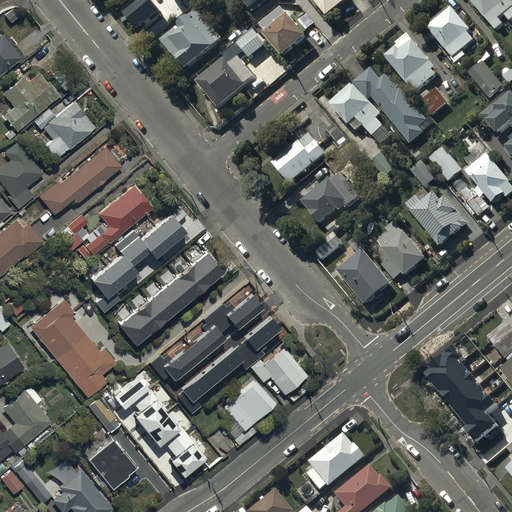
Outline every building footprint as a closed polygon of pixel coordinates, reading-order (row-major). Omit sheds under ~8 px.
[(151,20),(161,33),(198,2),(196,0),(152,0),(144,7),(153,19),(151,20)] [(268,0),(243,0),(254,12),(268,0)] [(348,0),(314,0),(328,17),(348,0)] [(511,24),(511,6),(507,0),(469,0),(470,0),(468,1),(486,25),(487,24),(496,36),(505,30),(500,23),(505,19),(511,26),(511,24)] [(306,35),(281,7),(260,24),(266,31),(264,33),(283,55),(306,35)] [(22,27),(6,9),(0,14),(0,19),(13,35),(22,27)] [(219,47),(223,43),(209,27),(215,22),(204,9),(161,45),(186,75),(219,48),(219,47)] [(454,9),(429,30),(457,64),(467,56),(463,51),(475,41),(470,35),(473,32),(454,9)] [(0,67),(19,52),(0,28),(0,67)] [(399,52),(387,62),(415,98),(437,81),(433,76),(437,73),(410,40),(397,50),(399,52)] [(196,81),(218,109),(256,78),(239,57),(231,64),(226,57),(196,81)] [(51,72),(64,88),(76,78),(62,62),(51,72)] [(485,62),(471,73),(490,98),(499,91),(501,94),(507,90),(485,62)] [(37,67),(26,77),(21,71),(0,89),(11,102),(1,110),(14,127),(58,91),(46,76),(45,77),(37,67)] [(428,121),(402,89),(400,91),(387,76),(381,80),(372,69),(355,83),(369,101),(374,97),(411,144),(425,133),(420,127),(428,121)] [(511,69),(502,78),(510,88),(511,86),(511,69)] [(380,116),(353,87),(330,108),(348,127),(351,124),(358,132),(363,127),(381,146),(392,136),(377,119),(380,116)] [(438,93),(422,105),(433,120),(450,108),(438,93)] [(56,131),(44,142),(54,154),(67,143),(67,144),(93,123),(71,97),(46,119),(56,131)] [(484,117),(470,129),(483,145),(497,133),(484,117)] [(351,141),(336,124),(329,130),(338,141),(335,143),(340,149),(351,141)] [(296,141),(300,147),(274,169),(291,190),(327,160),(310,139),(308,141),(303,135),(296,141)] [(511,137),(503,145),(508,151),(507,152),(511,158),(511,137)] [(16,138),(2,149),(9,157),(0,164),(0,179),(11,194),(41,169),(16,138)] [(38,194),(52,210),(72,194),(76,199),(119,163),(103,143),(58,180),(57,178),(38,194)] [(359,158),(351,149),(328,167),(336,177),(359,158)] [(464,176),(445,153),(431,163),(450,187),(464,176)] [(511,198),(511,188),(488,159),(486,160),(481,155),(478,157),(476,155),(466,164),(472,172),(467,176),(480,192),(478,194),(475,191),(472,193),(470,191),(462,198),(469,207),(467,209),(473,216),(475,214),(481,221),(492,212),(484,202),(486,200),(494,209),(505,200),(507,202),(511,198)] [(382,158),(373,166),(386,182),(395,174),(382,158)] [(422,161),(411,170),(427,187),(437,178),(422,161)] [(331,182),(330,180),(303,202),(311,211),(309,212),(312,215),(310,217),(317,225),(338,207),(341,210),(348,205),(349,207),(361,197),(341,174),(331,182)] [(151,203),(132,180),(97,209),(107,222),(99,229),(107,239),(151,203)] [(0,223),(3,221),(0,217),(10,209),(0,196),(0,223)] [(413,216),(412,217),(442,252),(469,229),(447,202),(442,206),(435,198),(424,207),(418,201),(408,210),(413,216)] [(70,245),(75,240),(80,236),(74,229),(86,219),(79,211),(58,229),(66,238),(62,241),(67,247),(70,245)] [(26,219),(21,224),(14,216),(0,227),(0,270),(22,252),(24,253),(42,238),(26,219)] [(175,246),(152,217),(122,241),(130,251),(126,254),(139,271),(143,268),(145,270),(175,246)] [(366,229),(359,221),(351,227),(358,236),(366,229)] [(406,282),(427,264),(405,237),(404,238),(396,227),(388,234),(392,238),(379,248),(390,261),(382,268),(396,284),(403,278),(406,282)] [(323,263),(343,247),(334,236),(314,253),(323,263)] [(113,237),(98,250),(109,264),(125,252),(113,237)] [(366,310),(392,288),(363,255),(337,276),(366,310)] [(170,266),(157,276),(171,295),(165,300),(163,297),(151,306),(162,321),(214,280),(203,267),(197,272),(188,261),(174,271),(170,266)] [(157,299),(142,280),(125,294),(140,313),(157,299)] [(54,354),(83,330),(70,313),(74,310),(62,296),(29,323),(54,354)] [(8,312),(0,303),(0,328),(9,321),(4,316),(8,312)] [(232,307),(205,330),(221,350),(219,352),(225,359),(227,358),(237,369),(268,343),(256,327),(249,333),(242,325),(245,322),(232,307)] [(511,316),(489,336),(507,358),(508,357),(511,361),(500,369),(511,382),(511,316)] [(165,327),(160,321),(141,335),(142,336),(136,341),(140,347),(146,342),(145,341),(156,333),(157,333),(165,327)] [(200,347),(184,328),(167,343),(169,345),(164,348),(173,359),(177,355),(182,361),(200,347)] [(83,330),(54,354),(85,393),(104,377),(99,371),(114,359),(102,344),(98,347),(83,330)] [(0,377),(22,363),(6,338),(0,342),(0,377)] [(258,362),(282,390),(305,371),(281,343),(258,362)] [(454,362),(431,381),(465,422),(467,420),(470,425),(476,420),(472,416),(490,402),(467,373),(464,375),(454,362)] [(273,398),(253,375),(222,403),(242,426),(273,398)] [(24,387),(23,386),(0,403),(13,419),(0,429),(0,428),(0,455),(12,446),(14,449),(16,447),(20,453),(26,449),(20,442),(50,419),(35,400),(40,396),(29,383),(24,387)] [(115,390),(103,399),(128,430),(139,420),(115,390)] [(96,394),(87,402),(108,428),(117,421),(96,394)] [(198,436),(171,403),(163,409),(155,400),(150,404),(152,406),(142,413),(149,422),(150,420),(178,453),(198,436)] [(511,438),(511,424),(508,418),(491,432),(503,446),(511,438)] [(326,484),(328,486),(364,456),(353,443),(352,444),(343,432),(308,461),(313,468),(307,473),(320,489),(326,484)] [(110,434),(86,454),(110,483),(134,464),(110,434)] [(49,492),(21,457),(11,465),(39,500),(49,492)] [(304,470),(297,461),(281,473),(289,482),(304,470)] [(101,511),(111,504),(78,464),(57,481),(61,487),(50,496),(61,509),(69,503),(75,511),(101,511)] [(369,464),(334,492),(346,507),(338,511),(360,511),(391,487),(380,474),(378,475),(369,464)] [(21,482),(8,467),(0,473),(0,476),(12,490),(21,482)] [(291,511),(293,511),(275,489),(247,511),(291,511)] [(386,504),(385,503),(373,511),(411,511),(397,495),(386,504)] [(25,511),(15,499),(0,510),(0,511),(25,511)]
